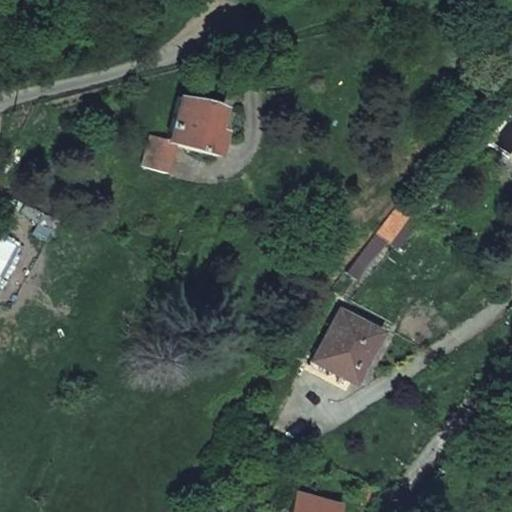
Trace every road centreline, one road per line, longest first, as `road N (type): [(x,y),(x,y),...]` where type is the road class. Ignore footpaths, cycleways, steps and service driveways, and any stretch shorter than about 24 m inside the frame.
road 1 (residential): [(0,101),(236,36),(267,35)]
road 2 (residential): [(511,342),(384,511)]
